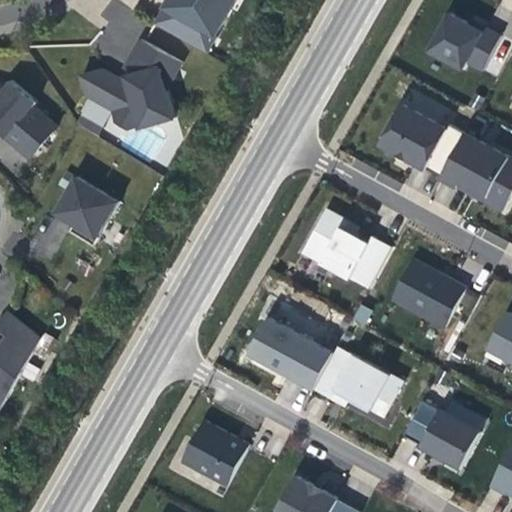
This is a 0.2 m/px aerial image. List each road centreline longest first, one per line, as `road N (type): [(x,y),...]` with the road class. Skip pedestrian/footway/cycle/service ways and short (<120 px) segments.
road 1 (residential): [(159,346),(454,511)]
road 2 (residential): [(511,263),(281,139)]
road 3 (tertiary): [(281,139),(159,346)]
road 4 (tertiary): [(159,346),(65,511)]
road 5 (tertiary): [(356,0),(281,139)]
